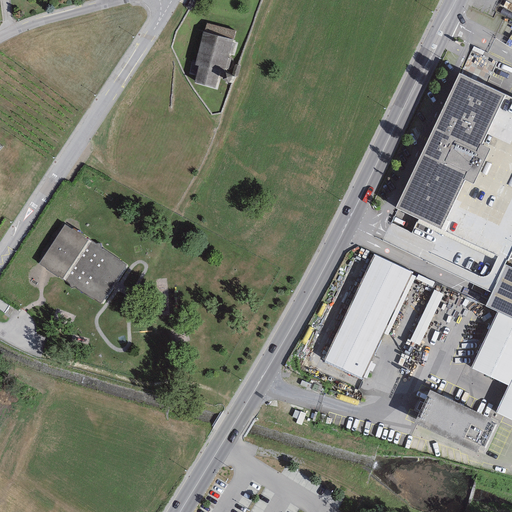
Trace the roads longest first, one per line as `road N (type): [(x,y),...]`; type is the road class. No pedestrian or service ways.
road 1 (primary): [(178,511),(281,349),(454,0)]
road 2 (residential): [(0,262),(170,0)]
road 3 (unknown): [(377,393),(413,396),(432,358),(478,382),(492,413),(511,424)]
road 4 (unknown): [(366,417),(479,463),(511,464)]
road 5 (unknown): [(377,393),(319,363),(317,348),(342,291)]
road 6 (residential): [(121,0),(0,37)]
